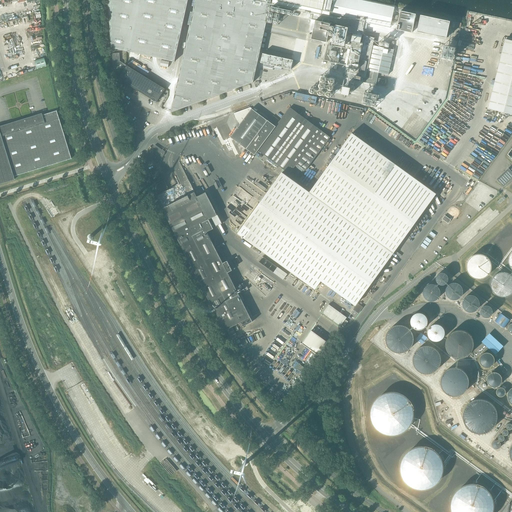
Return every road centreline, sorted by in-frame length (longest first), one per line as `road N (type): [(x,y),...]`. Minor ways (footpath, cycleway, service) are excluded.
road 1 (secondary): [(266,436),(171,308),(108,179)]
road 2 (tertiary): [(127,507),(52,396),(0,257)]
road 3 (unclassified): [(266,436),(374,315),(437,264)]
road 4 (secondary): [(105,170),(80,94),(67,0)]
road 5 (unclassified): [(130,159),(153,130),(257,91)]
